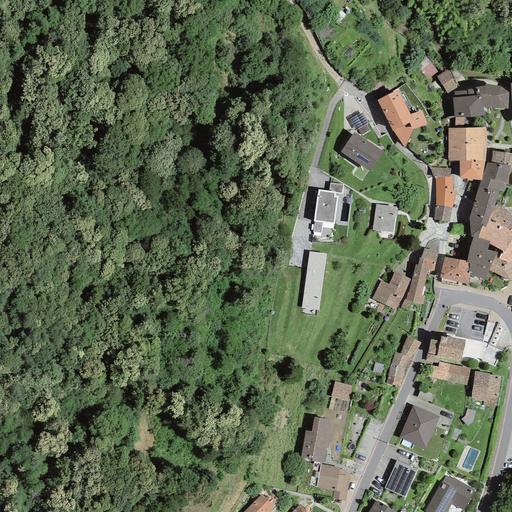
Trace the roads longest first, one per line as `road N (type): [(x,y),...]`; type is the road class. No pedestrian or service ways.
road 1 (tertiary): [(351,511),(447,300)]
road 2 (tertiary): [(481,511),(511,388)]
